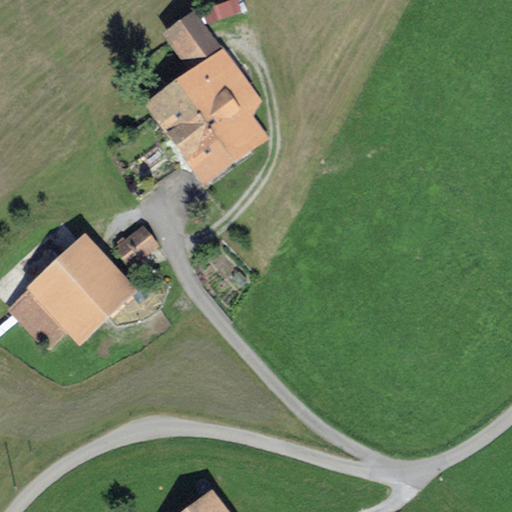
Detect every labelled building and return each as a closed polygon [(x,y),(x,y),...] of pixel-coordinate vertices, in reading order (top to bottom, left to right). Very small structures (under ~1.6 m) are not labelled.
[(209,19),(244,8),(241,0),(218,0),(204,4),(209,19)] [(196,16),(165,38),(191,76),(223,55),(196,16)] [(257,105),(227,64),(165,111),(209,170),(258,133),(244,115),(257,105)] [(141,232),(118,250),(131,266),(154,248),(141,232)] [(126,293),(86,250),(15,317),(42,346),(64,325),(77,340),(126,293)]
